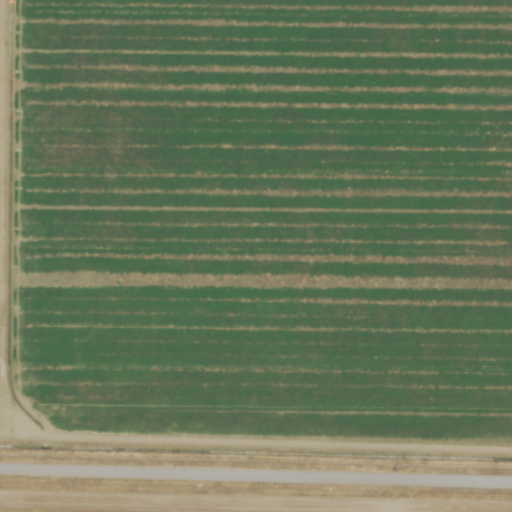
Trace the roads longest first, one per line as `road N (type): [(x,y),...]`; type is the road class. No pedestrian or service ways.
road 1 (residential): [(511,482),(0,470)]
road 2 (track): [(0,0),(0,470)]
